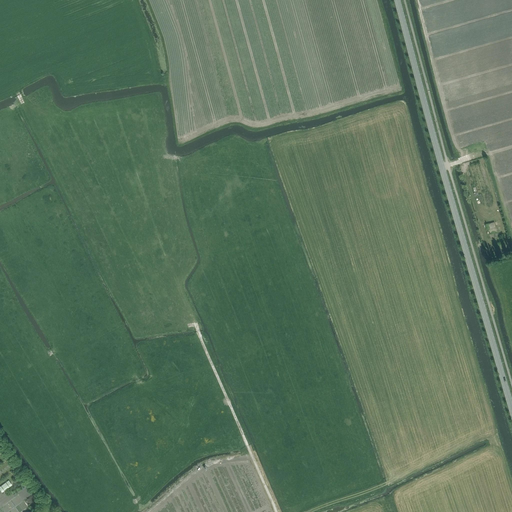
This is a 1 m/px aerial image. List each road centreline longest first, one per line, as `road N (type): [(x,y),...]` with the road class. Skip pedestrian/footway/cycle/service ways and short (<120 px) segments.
road 1 (tertiary): [(511,409),(396,0)]
road 2 (track): [(188,325),(201,335),(276,511)]
